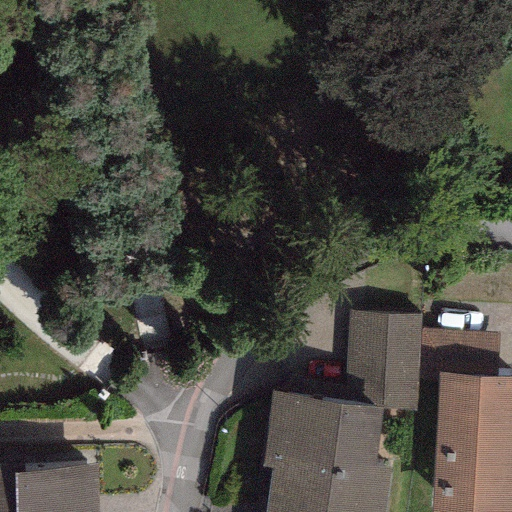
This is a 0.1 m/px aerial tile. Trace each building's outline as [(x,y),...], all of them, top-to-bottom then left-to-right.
[(419,315),(348,311),(342,403),(380,409),(414,412),(417,381),(420,329),(419,315)] [(499,334),(420,329),(417,381),(437,382),(437,374),(496,378),(499,334)] [(511,378),(496,378),(437,374),(437,382),(431,511),(510,511),(511,470),(511,378)] [(342,403),(270,393),(259,467),(269,468),(262,511),(384,511),(392,465),(372,462),(380,409),(342,403)] [(0,511),(96,511),(97,463),(12,476),(13,467),(0,467),(0,511)]
